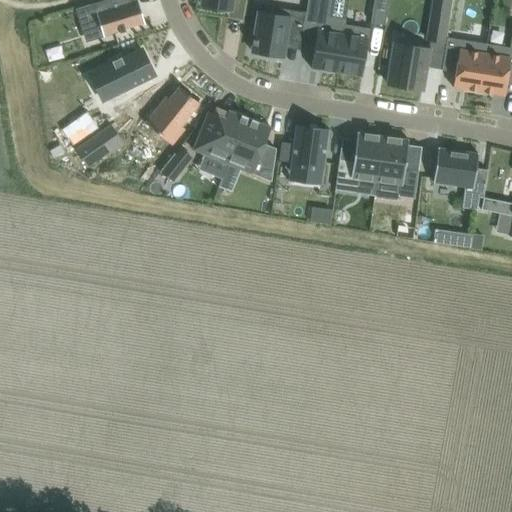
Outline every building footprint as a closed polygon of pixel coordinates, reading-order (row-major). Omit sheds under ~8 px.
[(80,15),(85,32),(109,24),(112,34),(120,31),(120,32),(126,30),(145,24),(138,0),(103,0),(76,9),(78,16),(80,15)] [(232,0),(203,0),(203,5),(231,10),(232,0)] [(307,0),(306,12),(302,35),(316,38),(311,67),(337,71),(344,24),(345,24),(346,19),(328,16),(330,0),(307,0)] [(374,0),(371,22),(385,24),(388,0),(374,0)] [(434,0),(428,39),(446,42),(447,37),(453,0),(434,0)] [(252,44),(254,45),(253,52),(283,56),(286,39),(301,41),(302,35),(306,12),(261,4),(255,39),(253,38),(253,39),(255,39),(254,44),(252,44)] [(344,24),(337,71),(362,76),(370,28),(345,24),(344,24)] [(486,43),(479,91),(504,95),(509,63),(511,63),(511,34),(510,47),(486,43)] [(446,42),(442,69),(456,71),(453,87),(479,91),(486,43),(447,37),(446,42)] [(388,84),(422,89),(429,48),(395,42),(388,84)] [(114,62),(95,71),(109,101),(126,93),(124,89),(155,74),(143,49),(122,58),(121,56),(113,60),(114,62)] [(167,96),(145,122),(172,144),(185,128),(181,125),(200,102),(179,86),(170,98),(167,96)] [(94,131),(112,115),(107,108),(88,124),(94,131)] [(209,110),(193,149),(228,163),(247,117),(228,109),(225,117),(209,110)] [(247,117),(228,163),(271,181),(275,147),(264,143),(271,127),(247,117)] [(111,124),(90,139),(102,156),(107,152),(108,154),(125,143),(111,124)] [(323,174),(329,129),(296,125),(289,169),(323,174)] [(353,158),(340,156),(335,187),(357,190),(359,176),(377,178),(383,133),(357,130),(353,158)] [(409,137),(383,133),(377,178),(400,181),(398,193),(415,196),(419,167),(405,165),(409,137)] [(90,139),(76,149),(88,166),(102,156),(90,139)] [(478,153),(438,147),(433,181),(465,185),(462,207),(477,209),(479,196),(483,197),(487,169),(476,168),(478,153)] [(175,153),(160,171),(173,181),(187,163),(175,153)] [(75,180),(85,175),(74,154),(64,159),(75,180)] [(511,202),(486,197),(484,209),(511,214),(511,233),(511,236),(511,202)] [(279,215),(319,218),(320,204),(280,200),(279,215)] [(458,233),(457,245),(469,246),(471,234),(458,233)] [(473,233),(471,248),(481,249),(483,235),(473,233)]
